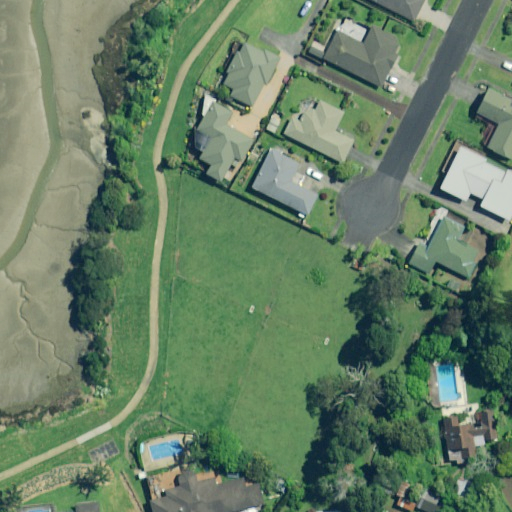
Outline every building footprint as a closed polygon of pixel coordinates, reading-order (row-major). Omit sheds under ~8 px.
[(369,0),(412,21),(413,19),(422,0),(369,0)] [(396,54),(394,52),(393,52),(396,45),(393,37),(370,25),(361,43),(335,29),(320,58),(379,87),(396,54)] [(272,69),(277,58),(261,49),(259,52),(240,42),(235,52),(233,51),(223,71),(225,73),(220,84),(230,89),(227,95),(250,107),(261,84),(264,85),(265,82),(272,69)] [(511,101),(504,98),(484,88),(484,89),(475,108),(473,113),(475,113),(495,123),(485,145),(484,147),(510,160),(511,154),(511,101)] [(334,128),(337,122),(342,112),(318,100),(317,101),(313,109),(311,109),(308,114),(302,111),(297,121),(293,118),(289,116),(281,133),(340,162),(341,160),(351,139),(333,130),(334,128)] [(230,113),(212,102),(209,101),(200,116),(197,122),(194,126),(193,130),(207,137),(200,150),(195,158),(207,165),(201,174),(217,182),(221,175),(232,157),(239,161),(251,139),(224,124),(230,113)] [(269,117),(264,128),(272,132),(277,121),(269,117)] [(280,155),(273,152),(267,149),(248,187),(304,215),(315,195),(298,186),(288,181),(297,163),(280,155)] [(511,212),(511,175),(460,149),(440,189),(466,201),(470,193),(484,200),(480,207),(508,221),(511,212)] [(455,240),(457,238),(462,227),(441,216),(429,240),(425,246),(416,242),(407,259),(405,263),(426,273),(432,262),(466,279),(474,263),(471,261),(476,251),(468,247),(455,240)] [(444,286),(454,291),(458,284),(448,279),(444,286)] [(495,439),(491,410),(486,411),(486,409),(481,410),(481,412),(477,413),(478,415),(478,417),(479,422),(456,426),(455,421),(454,416),(451,416),(446,417),(441,418),(446,457),(447,461),(453,460),(454,463),(454,464),(461,463),(465,463),(464,458),(474,457),(472,446),(483,445),(482,441),(495,439)] [(200,480),(198,473),(198,472),(192,469),(187,470),(185,470),(181,477),(183,484),(168,488),(169,494),(155,498),(153,499),(156,511),(225,511),(263,502),(266,501),(261,482),(258,483),(249,485),(247,478),(246,476),(222,482),(218,483),(217,475),(200,480)] [(285,491),(290,482),(281,478),(276,487),(285,491)] [(473,486),(465,483),(455,480),(449,497),(453,498),(451,503),(456,504),(457,499),(467,503),(473,486)] [(427,491),(424,490),(420,488),(413,503),(402,499),(408,484),(403,482),(397,497),(397,498),(394,505),(410,511),(412,506),(424,511),(437,511),(439,510),(444,498),(427,491)] [(102,511),(102,500),(78,502),(79,510),(78,511),(102,511)]
